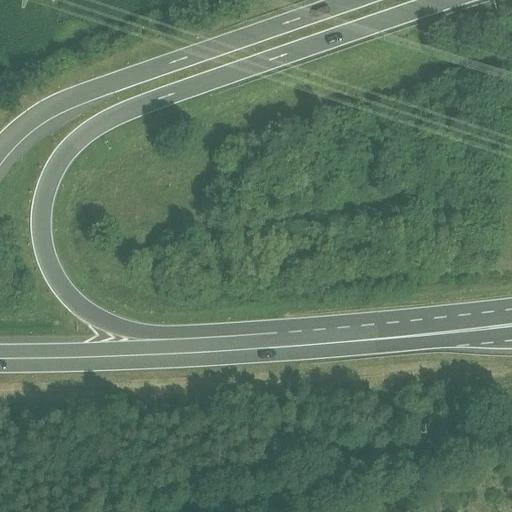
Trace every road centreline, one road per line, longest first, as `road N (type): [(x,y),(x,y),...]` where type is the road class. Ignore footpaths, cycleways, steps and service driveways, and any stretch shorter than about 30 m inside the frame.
road 1 (trunk): [(230,350),(115,327),(64,293),(45,257),(41,221),(57,166),(91,132),(143,105),(460,0)]
road 2 (trunk): [(357,0),(60,104),(0,150)]
road 3 (trunk): [(230,350),(511,325)]
road 4 (trunk): [(0,358),(230,350)]
